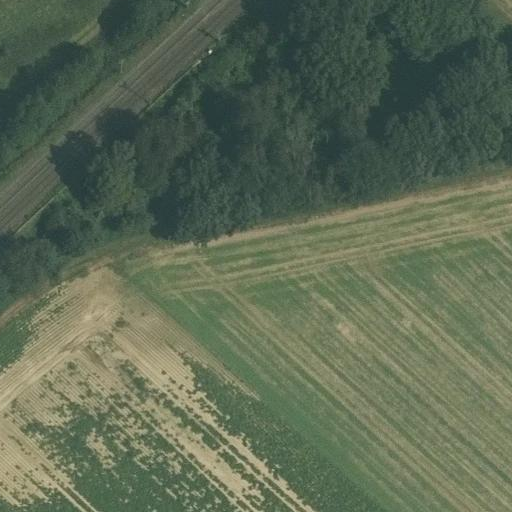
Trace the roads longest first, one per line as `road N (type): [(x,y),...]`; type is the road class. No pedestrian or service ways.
road 1 (track): [(0,331),(55,284),(106,257),(511,169)]
road 2 (track): [(0,166),(176,0)]
